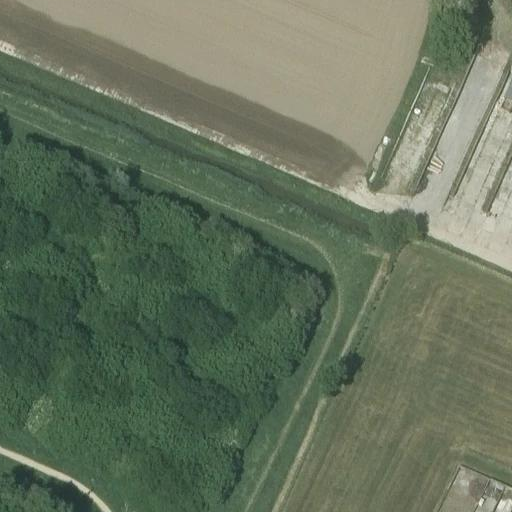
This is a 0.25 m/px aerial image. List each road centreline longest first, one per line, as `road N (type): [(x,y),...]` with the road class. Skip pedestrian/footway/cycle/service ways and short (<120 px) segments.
road 1 (unknown): [(242,511),(330,327),(337,282),(328,260),(0,114)]
road 2 (track): [(0,54),(511,273)]
road 3 (track): [(103,511),(89,495),(0,451)]
